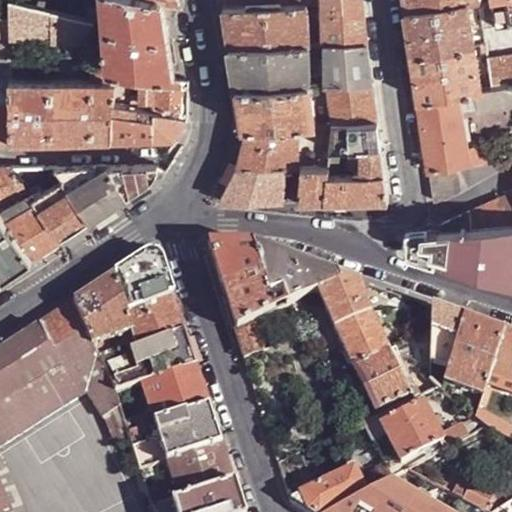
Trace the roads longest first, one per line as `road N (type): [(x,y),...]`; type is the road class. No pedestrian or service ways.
road 1 (residential): [(171,212),(237,427),(274,511)]
road 2 (residential): [(382,0),(409,212),(351,253)]
road 3 (tertiary): [(171,212),(213,133),(198,0)]
road 4 (tertiary): [(0,324),(171,212)]
road 5 (residential): [(171,212),(351,253)]
road 6 (residential): [(351,253),(511,306)]
road 7 (residential): [(0,154),(146,153)]
